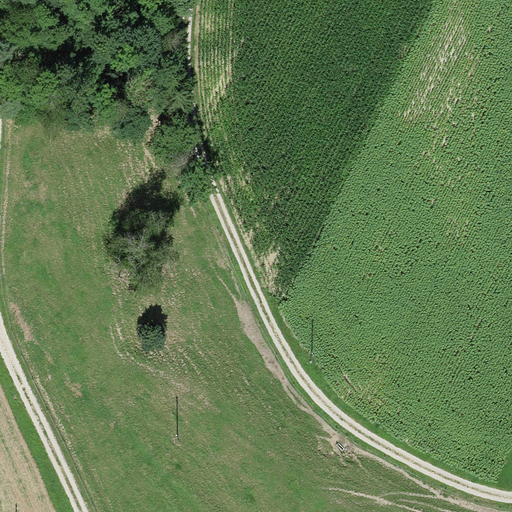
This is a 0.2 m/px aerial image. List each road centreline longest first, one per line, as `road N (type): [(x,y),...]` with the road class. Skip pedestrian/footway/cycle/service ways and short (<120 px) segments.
road 1 (track): [(193,0),(187,110),(203,173),(284,358),(317,400),(370,440),(465,488),(511,498)]
road 2 (track): [(0,336),(80,511)]
